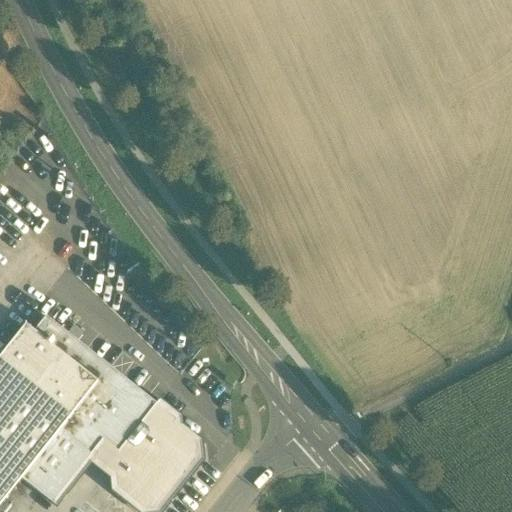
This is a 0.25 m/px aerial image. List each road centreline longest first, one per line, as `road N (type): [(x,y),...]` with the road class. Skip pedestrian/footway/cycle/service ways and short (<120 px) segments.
road 1 (secondary): [(19,0),(114,175),(313,429)]
road 2 (residential): [(511,344),(349,426),(313,429)]
road 3 (unclassified): [(313,429),(266,460),(224,511)]
